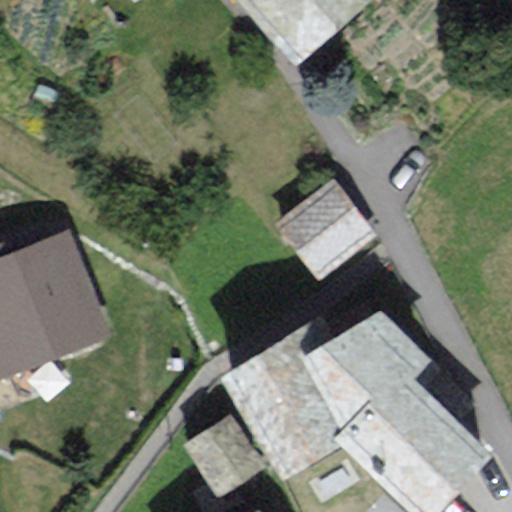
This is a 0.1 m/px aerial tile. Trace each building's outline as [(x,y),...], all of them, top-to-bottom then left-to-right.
[(99,0),(106,11),(123,0),(99,0)] [(212,0),(270,70),(356,0),(212,0)] [(311,278),(361,241),(328,196),(278,232),(311,278)] [(0,364),(103,324),(67,230),(2,256),(0,250),(0,364)] [(442,511),(495,458),(412,379),(430,361),(380,310),(340,335),(326,313),(219,378),(281,480),(339,445),(409,511),(442,511)] [(228,415),(183,444),(217,498),(262,469),(228,415)]
